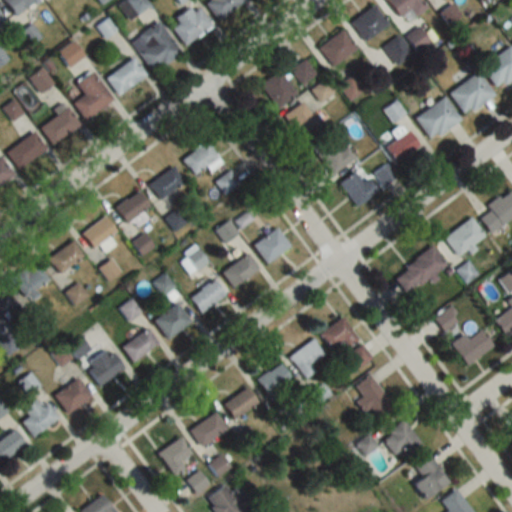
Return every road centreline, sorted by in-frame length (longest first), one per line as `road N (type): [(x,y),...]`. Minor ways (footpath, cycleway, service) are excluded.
road 1 (residential): [(8,511),(511,127)]
road 2 (residential): [(205,79),(511,488)]
road 3 (residential): [(0,235),(310,0)]
